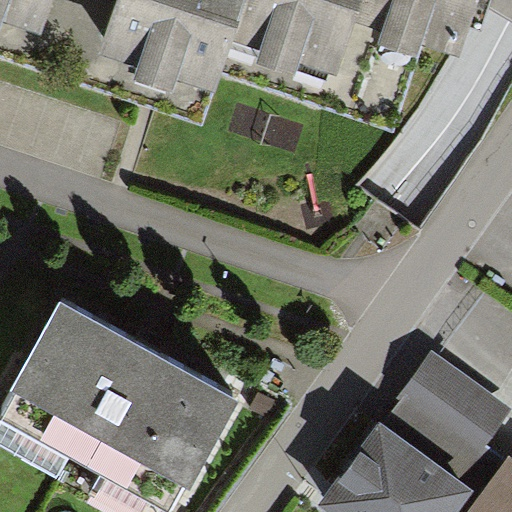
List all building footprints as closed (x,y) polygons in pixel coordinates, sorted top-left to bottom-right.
[(460,31),(470,0),(0,0),(0,44),(203,113),(219,60),(395,119),(427,23),(460,31)] [(179,511),(240,401),(58,301),(0,407),(0,425),(159,511),(179,511)] [(485,448),(511,412),(511,408),(433,352),(398,398),(401,401),(386,423),(474,491),(479,495),(505,462),(485,448)] [(458,511),(474,491),(386,423),(379,418),(317,504),(327,511),(458,511)] [(511,511),(511,457),(510,456),(505,462),(479,495),(466,511),(511,511)]
